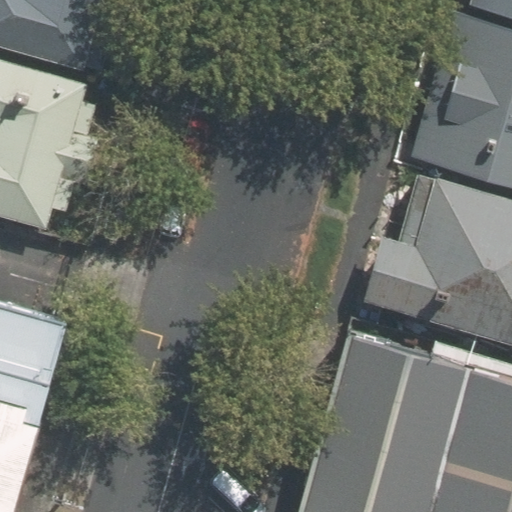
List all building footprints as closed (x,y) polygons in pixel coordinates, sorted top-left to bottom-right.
[(0,0),(0,43),(105,72),(124,0),(0,0)] [(511,0),(463,0),(461,10),(511,23),(511,0)] [(511,23),(461,10),(421,158),(511,182),(511,23)] [(0,57),(0,214),(52,229),(59,205),(79,211),(107,107),(86,101),(91,82),(0,57)] [(511,182),(421,158),(401,232),(382,227),(363,297),(511,337),(511,182)] [(0,420),(31,429),(65,304),(0,286),(0,420)] [(436,511),(474,379),(370,350),(325,511),(436,511)] [(511,511),(511,389),(474,379),(436,511),(511,511)] [(0,511),(6,511),(31,429),(0,420),(0,511)]
